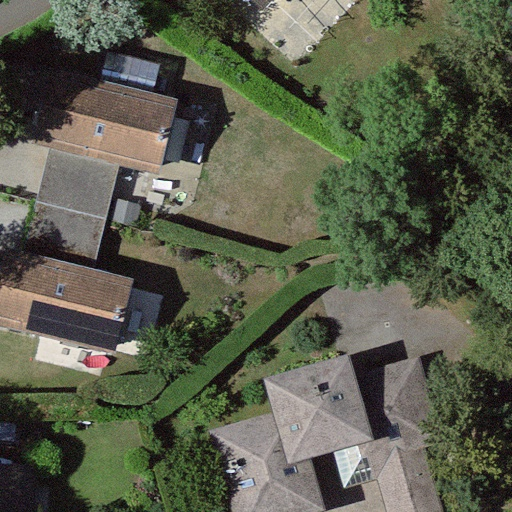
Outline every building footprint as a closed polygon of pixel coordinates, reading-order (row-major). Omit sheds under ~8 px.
[(176,92),(48,63),(31,137),(51,142),(120,157),(160,166),(176,92)] [(120,157),(51,142),(25,247),(93,265),(120,157)] [(25,247),(4,241),(0,257),(0,319),(111,349),(131,275),(93,265),(25,247)] [(419,354),(357,372),(349,348),(264,373),(274,407),(208,427),(233,511),(301,511),(324,505),(309,453),(365,436),(386,511),(441,511),(422,447),(445,440),(419,354)] [(33,511),(35,465),(0,462),(0,511),(33,511)]
